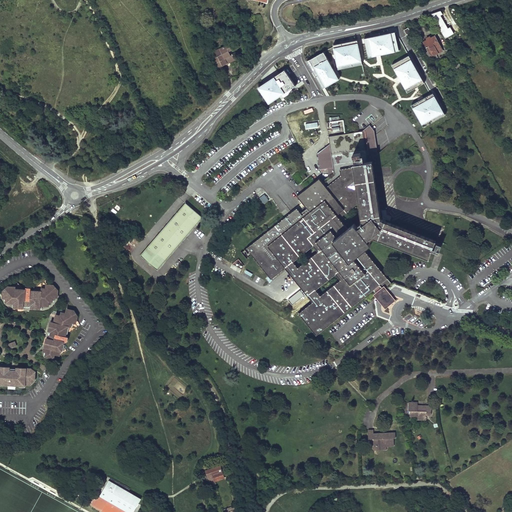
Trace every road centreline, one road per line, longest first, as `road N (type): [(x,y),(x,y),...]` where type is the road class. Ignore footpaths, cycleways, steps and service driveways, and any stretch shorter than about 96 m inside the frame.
road 1 (unclassified): [(81,199),(177,151),(289,47)]
road 2 (unclassified): [(286,42),(176,142),(79,189)]
